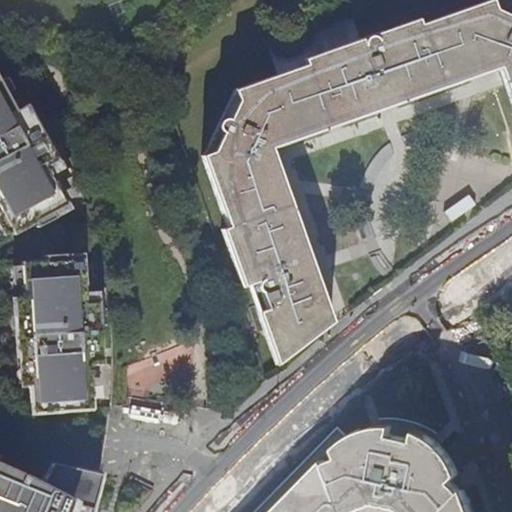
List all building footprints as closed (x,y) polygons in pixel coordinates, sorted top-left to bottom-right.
[(495,68),(511,116),(511,16),(511,17),(509,19),(491,10),(487,0),(416,25),(414,20),(371,35),(373,40),(370,37),(367,37),(365,37),(362,39),(360,42),(360,44),(358,39),(301,59),(303,65),(232,90),(236,100),(227,119),(223,118),(220,119),(218,120),(216,123),(215,126),(215,129),(217,132),(220,135),(211,152),(202,155),(227,226),(221,229),(241,285),(256,280),(255,285),(256,287),(257,290),(259,292),(265,308),(256,311),(275,363),(330,320),(269,147),(495,68)] [(337,44),(361,35),(354,17),(331,25),(337,44)] [(0,72),(0,200),(18,234),(40,223),(41,226),(58,218),(55,212),(70,204),(50,166),(61,160),(38,117),(27,123),(0,72)] [(50,259),(25,261),(28,314),(19,315),(17,336),(21,356),(30,355),(34,412),(93,409),(90,352),(103,351),(100,302),(88,303),(85,260),(68,261),(68,254),(50,255),(50,259)] [(338,447),(341,456),(350,448),(358,443),(366,439),(373,437),(383,435),(392,435),(394,426),(384,426),(374,428),(363,431),(354,435),(346,441),(338,447)] [(448,470),(453,480),(460,475),(454,461),(443,447),(435,440),(425,434),(417,431),(415,439),(422,443),(430,448),(439,456),(444,463),(448,470)] [(350,448),(341,456),(328,462),(327,461),(327,460),(326,459),(274,511),(350,511),(379,501),(400,507),(405,511),(474,511),(466,490),(463,491),(453,480),(448,470),(444,463),(439,456),(430,448),(422,443),(415,439),(392,435),(383,435),(373,437),(366,439),(358,443),(350,448)] [(0,511),(91,511),(94,504),(100,482),(102,475),(54,464),(44,483),(33,478),(10,467),(0,462),(0,511)]
